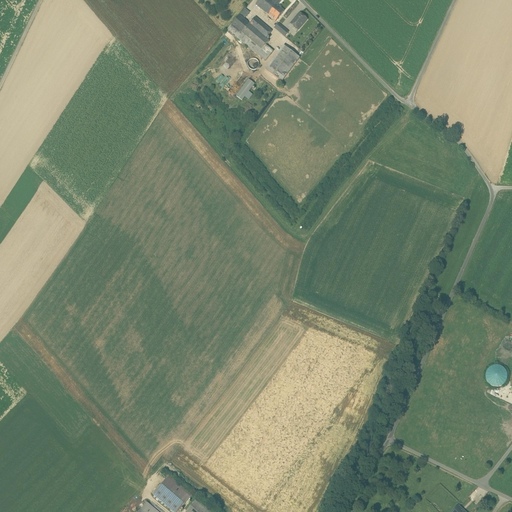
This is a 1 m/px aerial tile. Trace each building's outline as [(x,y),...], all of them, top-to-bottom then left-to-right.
[(274,3),(270,0),(259,0),(256,5),(268,15),(276,4),(274,3)] [(277,5),(276,4),(268,15),(276,21),(284,11),(277,5)] [(245,9),(240,15),(244,19),(250,13),(245,9)] [(299,14),(296,17),(296,18),(295,19),(291,24),(298,30),(307,20),(299,14)] [(249,24),(244,19),(240,15),(228,29),(265,61),(273,52),(265,45),(269,41),(266,38),(249,24)] [(272,32),(255,17),(249,24),(266,38),(272,32)] [(288,32),(278,23),(274,28),(285,37),(288,32)] [(284,46),(265,70),(281,82),(300,58),(284,46)] [(226,56),(230,60),(235,55),(232,52),(226,56)] [(259,66),(259,64),(259,62),(257,60),(256,59),(253,59),(251,59),(249,60),(248,62),(248,64),(248,67),(250,68),(251,70),(254,70),(256,70),(258,68),(259,66)] [(250,92),(255,84),(249,79),(237,97),(243,101),(245,97),(249,100),(253,94),(250,92)] [(507,380),(507,376),(506,372),(504,368),(500,366),(496,365),(492,366),(488,368),(486,372),(485,376),(486,380),(489,384),(492,386),(496,387),(501,386),(504,384),(507,380)] [(192,496),(169,476),(159,487),(183,507),(192,496)] [(178,511),(183,507),(159,487),(153,495),(173,511),(178,511)] [(209,511),(196,500),(186,511),(209,511)] [(157,511),(147,503),(141,510),(143,511),(157,511)]
